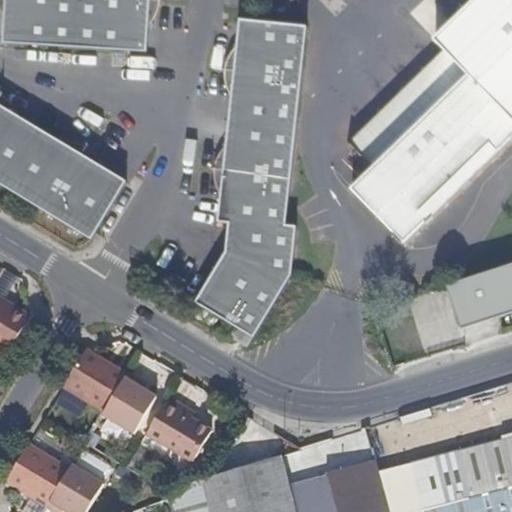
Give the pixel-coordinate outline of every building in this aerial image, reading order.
[(1,0),(0,19),(0,40),(142,52),(145,0),(1,0)] [(511,0),(487,0),(433,54),(442,63),(511,133),(511,0)] [(308,28),(241,21),(219,223),(230,224),(226,254),(197,306),(255,340),(291,276),(297,228),(286,227),(308,28)] [(353,203),(407,257),(511,152),(511,133),(442,63),(349,154),(374,182),(353,203)] [(0,109),(0,188),(92,243),(126,185),(0,109)] [(511,261),(446,283),(458,321),(511,303),(511,261)] [(0,298),(0,352),(6,356),(30,317),(0,298)] [(125,376),(85,352),(61,390),(102,415),(125,376)] [(140,384),(126,375),(125,376),(102,415),(100,417),(128,435),(151,399),(137,390),(140,384)] [(142,440),(140,443),(174,463),(196,426),(176,414),(179,409),(166,401),(142,440)] [(511,443),(500,447),(429,477),(438,509),(511,489),(511,443)] [(7,478),(3,485),(44,510),(67,472),(26,447),(7,478)] [(202,482),(210,511),(293,511),(279,458),(202,482)] [(67,472),(44,510),(47,511),(86,511),(101,487),(69,468),(67,472)] [(388,511),(378,472),(334,483),(340,511),(388,511)] [(340,511),(334,483),(329,485),(335,511),(340,511)] [(511,511),(511,489),(438,509),(427,511),(511,511)]
